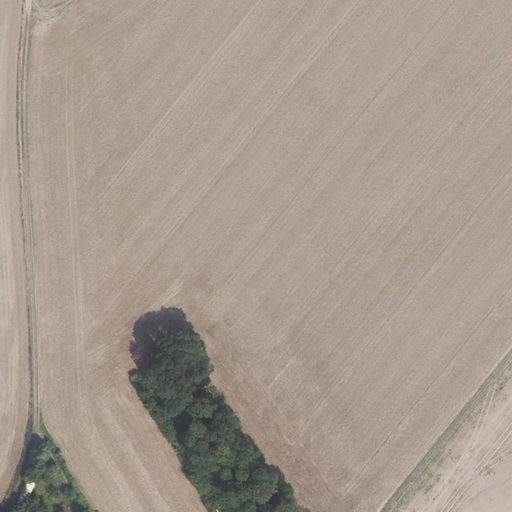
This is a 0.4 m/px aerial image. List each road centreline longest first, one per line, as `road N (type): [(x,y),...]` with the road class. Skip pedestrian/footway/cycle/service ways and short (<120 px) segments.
road 1 (track): [(30,0),(22,109),(32,410),(26,461),(3,511)]
road 2 (track): [(382,511),(511,352)]
